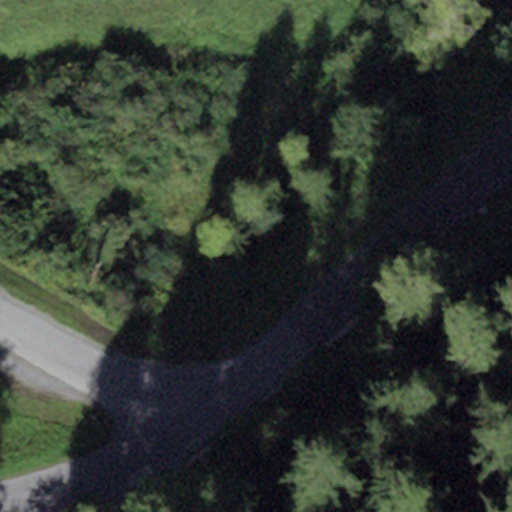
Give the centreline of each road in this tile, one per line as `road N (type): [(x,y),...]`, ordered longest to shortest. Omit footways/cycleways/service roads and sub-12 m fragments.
road 1 (unclassified): [(511,137),(196,408)]
road 2 (unclassified): [(196,408),(62,487),(0,498)]
road 3 (unclassified): [(0,322),(73,366),(196,408)]
